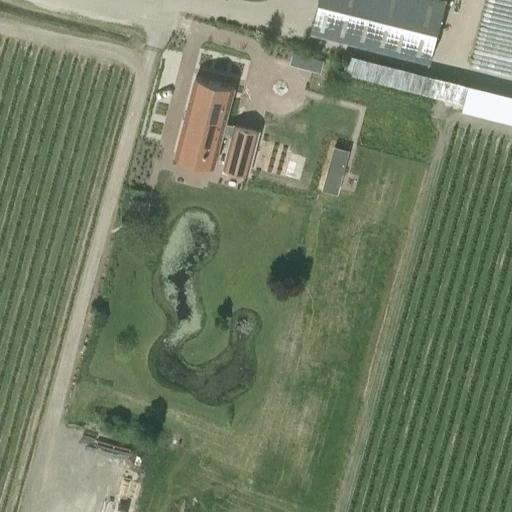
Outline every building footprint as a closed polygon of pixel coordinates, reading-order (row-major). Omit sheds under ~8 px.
[(318,0),(312,26),(432,57),(446,0),(318,0)] [(511,89),(347,51),(342,74),(511,113),(511,89)] [(316,58),(313,70),(320,71),(324,60),(316,58)] [(222,135),(230,137),(233,126),(225,124),(235,87),(195,77),(175,155),(215,165),(222,135)] [(230,137),(222,166),(247,173),(259,131),(233,124),(233,126),(230,137)] [(321,186),(337,191),(349,150),(333,145),(321,186)]
